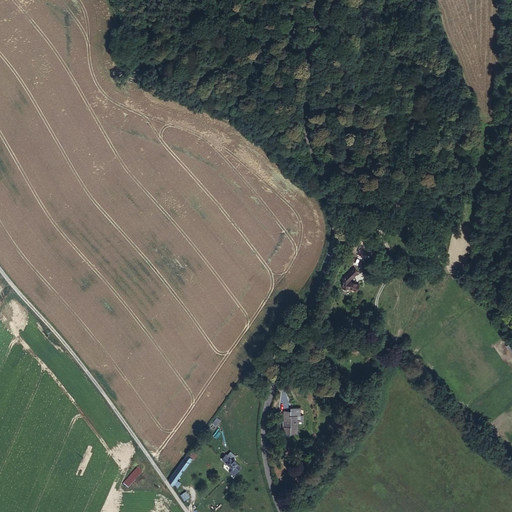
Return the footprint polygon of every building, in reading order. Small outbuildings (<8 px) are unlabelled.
[(346,274),(341,283),(346,285),(350,278),(358,268),(354,265),(346,274)] [(284,424),(284,432),(299,432),(299,420),(305,420),(305,412),(302,412),(302,404),(291,405),(291,407),(284,407),(283,416),(292,416),(292,424),(284,424)] [(283,416),(282,416),(282,424),(284,424),(292,424),(292,416),(283,416)] [(216,417),(212,427),(216,429),(220,419),(216,417)] [(225,452),(219,458),(236,474),(242,468),(235,461),(237,459),(231,452),(228,455),(225,452)] [(191,460),(186,456),(168,480),(172,485),(191,460)] [(137,467),(121,481),(125,487),(141,473),(137,467)] [(186,491),(181,494),(185,501),(190,498),(186,491)]
